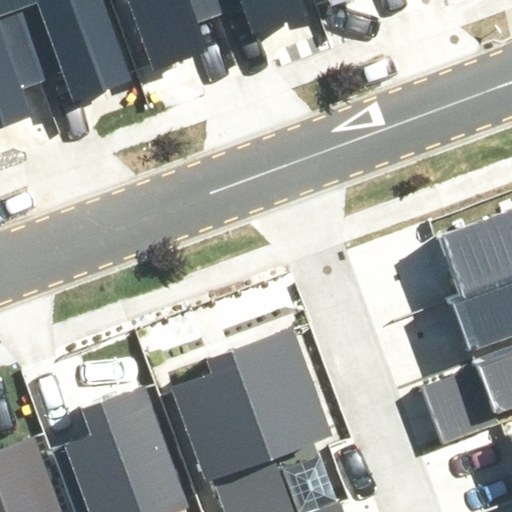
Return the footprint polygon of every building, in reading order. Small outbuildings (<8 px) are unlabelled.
[(0,0),(0,112),(32,101),(24,80),(50,70),(23,0),(0,0)] [(109,0),(23,0),(50,70),(72,62),(82,89),(135,70),(109,0)] [(138,0),(161,61),(216,41),(208,20),(234,10),(230,0),(138,0)] [(315,0),(230,0),(234,10),(256,2),(266,29),(319,10),(315,0)] [(511,197),(443,221),(466,286),(511,270),(511,197)] [(511,270),(466,286),(450,292),(468,344),(511,328),(511,270)] [(225,511),(349,511),(343,495),(296,511),(290,511),(266,447),(327,425),(289,321),(209,351),(215,369),(171,385),(205,480),(213,477),(225,511)] [(511,341),(482,352),(500,403),(511,399),(511,341)] [(66,443),(92,511),(168,511),(194,502),(149,383),(85,407),(94,433),(66,443)] [(0,511),(68,511),(34,420),(0,432),(0,511)]
